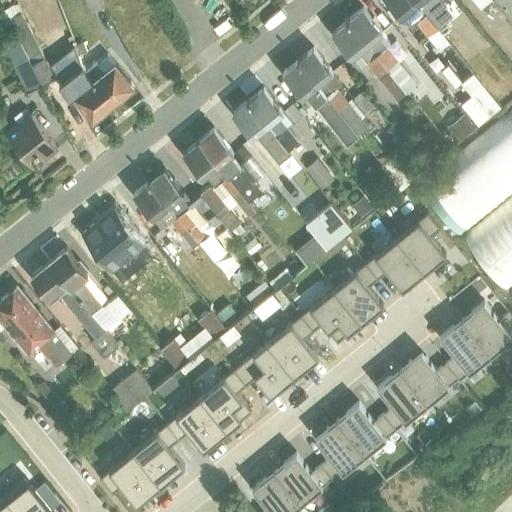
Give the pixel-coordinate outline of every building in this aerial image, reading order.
[(19,37),(44,83),(56,76),(17,0),(4,0),(2,1),(19,37)] [(106,4),(103,0),(86,0),(92,11),(106,4)] [(450,41),(416,0),(390,0),(413,28),(418,23),(439,49),(450,41)] [(416,0),(450,41),(459,33),(448,19),(433,0),(416,0)] [(511,0),(495,0),(511,20),(511,0)] [(59,1),(39,10),(44,20),(55,15),(57,18),(65,14),(59,1)] [(348,18),(407,90),(417,81),(387,45),(390,43),(382,32),(384,30),(364,6),(349,17),(348,18)] [(407,90),(348,18),(347,19),(333,31),(361,66),(367,61),(397,98),(407,90)] [(44,83),(19,37),(5,44),(28,91),(44,83)] [(114,101),(86,68),(75,40),(53,48),(64,69),(72,93),(94,120),(104,111),(103,110),(114,101)] [(299,58),(359,134),(362,137),(375,127),(364,115),(360,109),(358,111),(349,100),(338,86),(343,82),(314,46),(299,58)] [(86,68),(114,101),(135,84),(109,51),(86,68)] [(359,134),(299,58),(298,59),(283,71),(303,96),(307,92),(347,143),(359,134)] [(449,63),(443,68),(456,85),(463,80),(449,63)] [(474,72),(461,81),(472,94),(462,102),(478,123),(500,106),(474,72)] [(249,98),(290,147),(299,140),(287,125),(292,121),(265,86),(250,98),(249,98)] [(362,89),(349,100),(358,111),(360,109),(364,115),(376,106),(362,89)] [(290,147),(249,98),(248,99),(234,111),(253,136),(257,133),(279,161),(293,151),(290,147)] [(19,121),(6,130),(34,166),(59,147),(27,105),(14,115),(19,121)] [(312,106),(302,114),(318,134),(328,126),(312,106)] [(464,112),(448,125),(460,139),(475,126),(464,112)] [(511,120),(426,191),(452,222),(443,229),(453,241),(463,234),(460,230),(511,187),(511,120)] [(199,139),(249,200),(262,189),(253,178),(255,177),(243,161),(240,163),(232,153),(235,151),(215,126),(200,138),(199,139)] [(201,192),(220,216),(231,230),(233,228),(238,235),(245,229),(239,222),(241,221),(230,208),(238,201),(249,215),(256,209),(249,200),(199,139),(198,139),(184,152),(204,176),(206,174),(214,185),(213,186),(211,183),(201,192)] [(396,152),(381,164),(401,188),(428,167),(422,159),(418,162),(406,147),(397,154),(396,152)] [(243,161),(255,177),(265,169),(252,154),(243,161)] [(317,157),(306,166),(323,186),(334,177),(317,157)] [(272,180),(299,217),(321,202),(294,164),(272,180)] [(149,179),(199,242),(206,236),(201,230),(210,223),(211,224),(220,216),(201,192),(191,199),(194,202),(190,205),(182,194),(185,191),(165,167),(150,178),(149,179)] [(199,242),(149,179),(148,180),(134,192),(162,227),(171,220),(193,247),(199,242)] [(363,195),(353,203),(362,214),(372,205),(363,195)] [(316,232),(327,246),(352,226),(331,200),(306,221),(316,232)] [(100,219),(130,255),(146,242),(126,217),(125,218),(115,207),(100,219)] [(511,208),(470,243),(492,270),(482,278),(497,298),(508,288),(505,284),(511,278),(511,208)] [(424,269),(425,270),(447,253),(432,235),(441,227),(429,212),(398,237),(424,269)] [(130,255),(100,219),(84,232),(114,268),(129,256),(130,255)] [(327,246),(316,232),(297,247),(308,261),(327,246)] [(367,262),(379,278),(388,270),(403,289),(425,270),(424,269),(398,237),(367,262)] [(50,259),(107,328),(131,309),(118,292),(110,298),(90,273),(90,268),(81,257),(77,258),(67,246),(50,259)] [(219,248),(208,257),(222,273),(232,263),(219,248)] [(107,328),(50,259),(32,274),(52,297),(58,292),(95,335),(91,338),(105,355),(119,343),(109,331),(107,328)] [(355,312),(363,321),(384,304),(369,285),(379,278),(367,262),(336,288),(355,312)] [(266,282),(282,269),(277,263),(261,275),(266,282)] [(271,282),(276,287),(293,274),(287,266),(270,280),(271,282)] [(244,301),(262,283),(254,275),(236,293),(244,301)] [(276,287),(271,282),(251,298),(256,304),(276,287)] [(0,299),(0,316),(6,324),(28,351),(38,343),(56,365),(73,351),(72,350),(77,346),(60,324),(53,329),(18,285),(0,299)] [(302,315),(314,330),(323,322),(338,341),(362,322),(363,321),(355,312),(336,288),(302,315)] [(462,318),(491,354),(511,337),(511,313),(509,311),(508,312),(500,319),(485,300),(462,318)] [(229,302),(219,311),(227,322),(238,313),(229,302)] [(174,335),(161,346),(178,366),(198,349),(200,348),(216,334),(224,329),(227,326),(211,306),(197,317),(204,326),(187,340),(180,332),(175,336),(174,335)] [(302,315),(269,342),(296,375),(310,364),(319,356),(305,338),(314,330),(302,315)] [(447,361),(459,376),(461,378),(491,354),(462,318),(441,335),(456,354),(447,361)] [(296,375),(269,342),(235,369),(247,384),(256,376),(271,395),(296,375)] [(411,359),(400,368),(428,402),(459,376),(447,361),(438,369),(427,356),(422,350),(418,354),(411,359)] [(137,366),(111,388),(127,407),(154,386),(137,366)] [(384,412),(397,428),(428,402),(400,368),(399,369),(378,386),(393,404),(384,412)] [(44,380),(37,385),(56,409),(62,404),(44,380)] [(338,418),(365,453),(397,428),(384,412),(380,416),(375,420),(360,401),(338,418)] [(327,427),(316,436),(320,441),(331,455),(321,462),(333,477),(334,478),(365,453),(338,418),(327,427)] [(275,469),(301,502),(333,477),(321,462),(312,470),(297,451),(275,469)] [(0,511),(54,511),(61,508),(33,468),(0,490),(0,511)] [(301,502),(275,469),(253,487),(268,505),(259,511),(288,511),(297,505),(301,502)] [(307,511),(322,511),(327,509),(320,497),(305,507),(307,511)]
